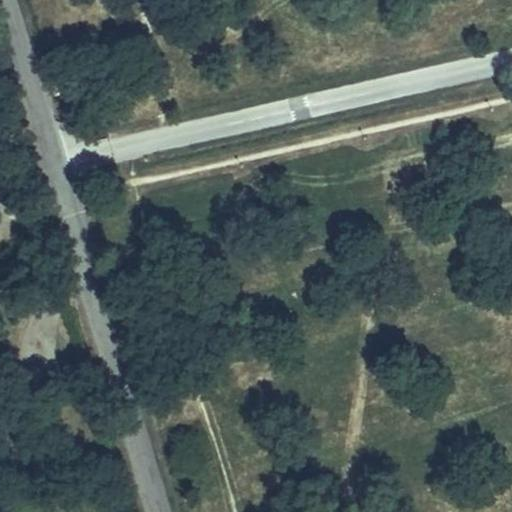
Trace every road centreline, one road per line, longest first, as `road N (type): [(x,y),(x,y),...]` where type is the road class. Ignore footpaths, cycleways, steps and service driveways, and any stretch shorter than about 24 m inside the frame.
road 1 (unclassified): [(54,162),(511,61)]
road 2 (tertiary): [(54,162),(157,511)]
road 3 (tertiary): [(6,0),(54,162)]
